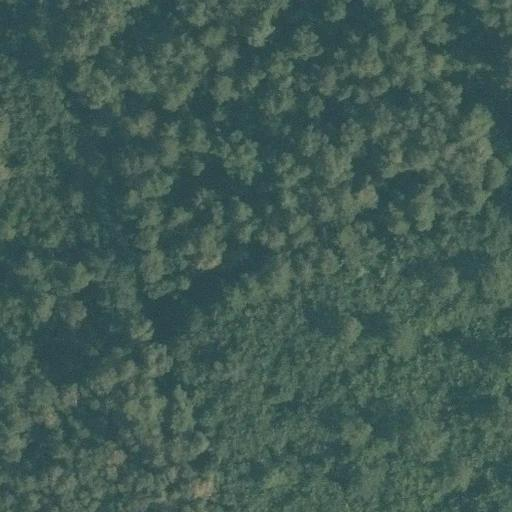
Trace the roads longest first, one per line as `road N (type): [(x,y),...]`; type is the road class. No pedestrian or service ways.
road 1 (track): [(0,368),(511,203)]
road 2 (track): [(464,0),(511,112)]
